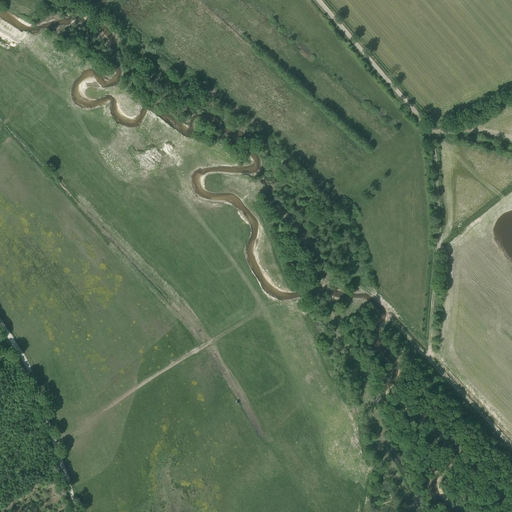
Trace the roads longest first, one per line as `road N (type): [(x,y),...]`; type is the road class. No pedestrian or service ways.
road 1 (track): [(435,135),(430,353),(511,441)]
road 2 (track): [(315,0),(423,129),(435,135),(511,99)]
road 3 (track): [(17,347),(77,511)]
